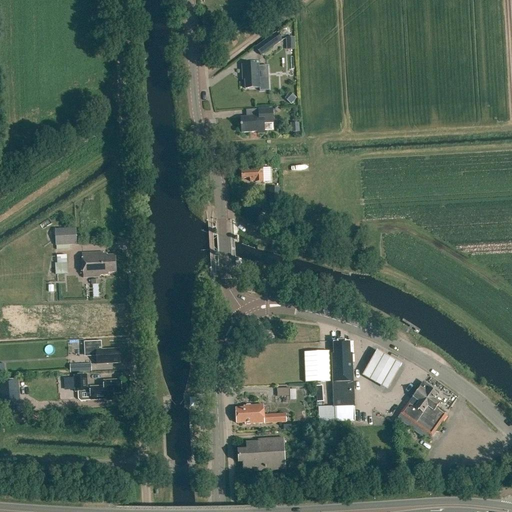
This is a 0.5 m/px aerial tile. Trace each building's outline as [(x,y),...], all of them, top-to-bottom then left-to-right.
[(276,34),(255,49),(262,58),(282,43),(276,34)] [(285,38),(286,51),(295,50),(294,38),(285,38)] [(242,78),(244,78),(245,89),(259,89),(258,65),(242,66),(242,78)] [(256,132),(257,134),(264,134),(263,123),(273,123),(272,109),(258,110),(259,117),(240,118),(241,133),(256,132)] [(299,124),(291,124),(291,133),(300,133),(299,124)] [(262,169),(241,170),(241,179),(250,179),(250,182),(255,182),(255,183),(263,183),(262,169)] [(55,229),(56,246),(77,244),(76,228),(55,229)] [(100,276),(108,275),(108,273),(116,273),(115,255),(103,256),(103,253),(82,254),(83,278),(100,277),(100,276)] [(55,255),(56,275),(68,274),(67,255),(55,255)] [(101,342),(85,342),(85,356),(96,356),(97,365),(101,365),(120,364),(119,350),(102,351),(101,342)] [(352,422),(354,422),(355,422),(353,382),(352,354),(350,354),(349,342),(333,343),(334,355),(332,355),(334,407),(318,408),(319,428),(347,426),(346,424),(352,424),(352,422)] [(401,361),(376,347),(361,373),(386,387),(401,361)] [(329,351),(304,352),(305,382),(330,381),(329,351)] [(90,365),(69,366),(69,373),(90,372),(90,365)] [(73,376),(74,393),(77,393),(87,393),(87,391),(86,376),(78,376),(73,376)] [(18,381),(0,382),(0,407),(20,406),(18,381)] [(113,394),(121,394),(121,381),(103,381),(103,388),(90,388),(90,391),(87,391),(87,393),(77,393),(78,400),(80,401),(107,400),(107,402),(113,401),(113,394)] [(440,403),(433,399),(437,394),(422,384),(400,414),(431,437),(446,416),(436,409),(440,403)] [(289,389),(276,389),(276,398),(289,397),(289,389)] [(199,398),(189,398),(190,408),(200,407),(199,398)] [(236,409),(235,409),(236,424),(245,423),(245,425),(286,423),(286,415),(264,416),(263,406),(245,407),(244,403),(236,404),(236,409)] [(247,450),(238,451),(239,463),(243,463),(243,470),(254,469),(254,471),(286,470),(284,439),(258,441),(258,443),(246,443),(247,450)]
